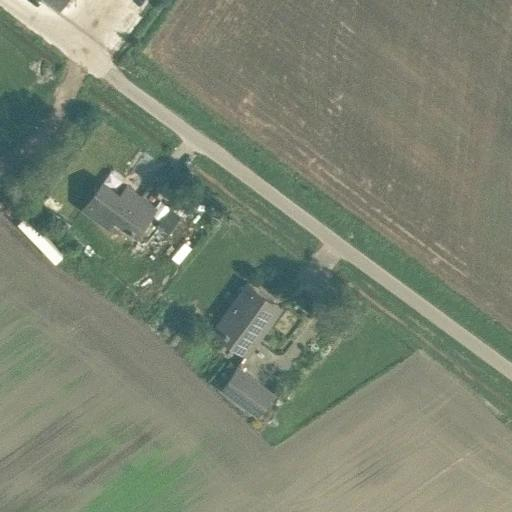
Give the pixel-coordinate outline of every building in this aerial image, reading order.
[(125,236),(131,226),(139,231),(156,205),(127,184),(121,192),(104,179),(84,206),(125,236)] [(170,206),(158,223),(170,231),(182,214),(170,206)] [(28,212),(20,219),(58,259),(66,251),(28,212)] [(214,325),(224,333),(249,352),(270,323),(262,317),(274,300),(249,280),(229,305),(214,325)] [(239,363),(221,386),(256,413),(273,390),(239,363)]
